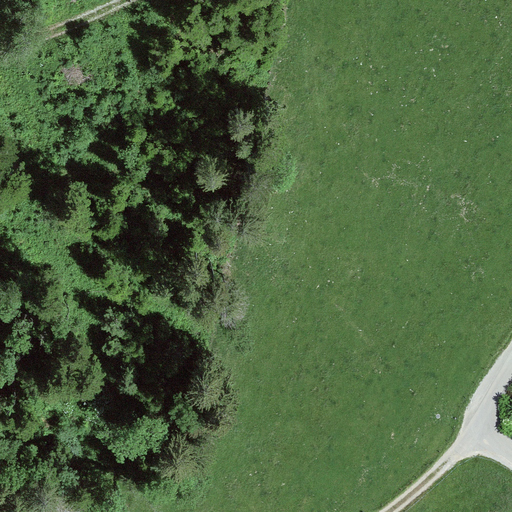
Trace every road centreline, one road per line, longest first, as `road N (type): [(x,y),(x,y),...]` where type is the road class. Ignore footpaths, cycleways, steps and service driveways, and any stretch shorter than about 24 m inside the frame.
road 1 (unclassified): [(511,355),(478,417),(485,435),(511,455)]
road 2 (track): [(479,426),(391,511)]
